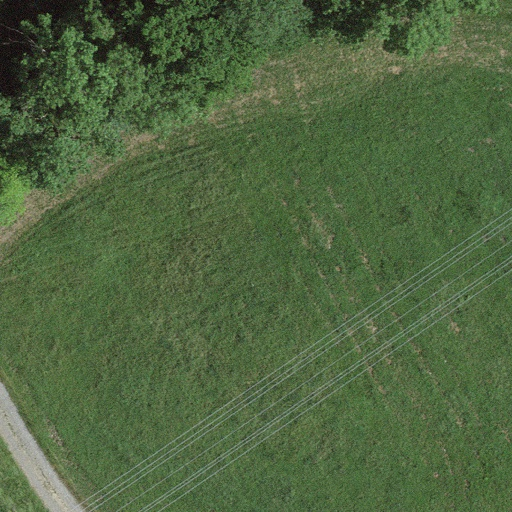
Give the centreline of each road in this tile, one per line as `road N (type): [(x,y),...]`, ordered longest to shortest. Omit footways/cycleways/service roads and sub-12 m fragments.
road 1 (track): [(0,169),(381,0)]
road 2 (track): [(69,511),(29,460),(0,400)]
